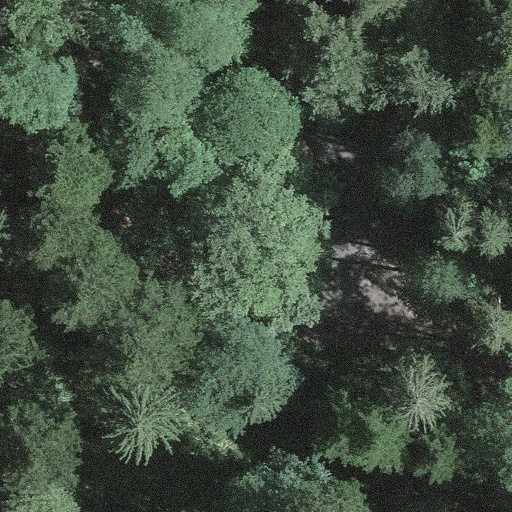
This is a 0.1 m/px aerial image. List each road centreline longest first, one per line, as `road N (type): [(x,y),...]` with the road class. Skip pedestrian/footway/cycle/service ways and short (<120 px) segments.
road 1 (unclassified): [(248,0),(260,34),(331,140),(370,228),(373,258),(356,297),(333,308),(299,309),(263,300),(211,270),(133,190),(94,109),(78,0)]
road 2 (track): [(507,375),(353,377),(207,365),(0,307)]
road 3 (track): [(170,0),(191,101),(232,171),(308,232),(373,258)]
road 4 (track): [(511,377),(373,258)]
